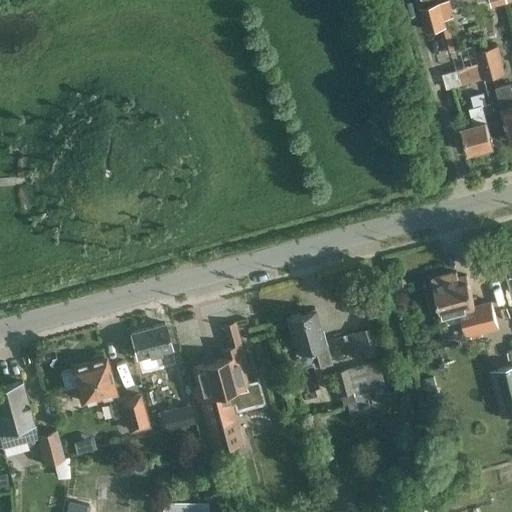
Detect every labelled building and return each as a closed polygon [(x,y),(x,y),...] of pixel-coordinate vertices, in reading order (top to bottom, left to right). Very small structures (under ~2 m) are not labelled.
[(447,0),(441,0),(419,6),(425,29),(444,24),(442,16),(451,14),(450,8),(447,0)] [(497,44),(476,50),(483,78),(505,72),(497,44)] [(477,63),(457,68),(461,83),(481,77),(477,63)] [(511,91),(510,82),(496,86),(510,140),(511,139),(511,91)] [(473,106),(469,107),(473,123),(461,126),(468,151),(493,145),(482,104),(486,103),(483,92),(470,95),(473,106)] [(462,320),(466,319),(470,334),(497,326),(492,306),(476,310),(467,280),(459,282),(456,271),(432,278),(442,316),(460,311),(462,320)] [(332,363),(322,331),(320,331),(313,309),(287,317),(297,352),(313,347),(319,366),(332,363)] [(224,357),(193,366),(197,384),(191,386),(195,400),(201,398),(208,424),(208,423),(215,447),(240,441),(230,404),(235,402),(237,407),(262,400),(263,402),(264,402),(257,378),(256,378),(257,380),(246,383),(243,372),(247,370),(234,321),(223,324),(229,346),(221,348),(224,357)] [(173,348),(165,322),(132,332),(139,357),(151,354),(153,360),(165,356),(163,351),(173,348)] [(371,323),(348,329),(354,349),(363,347),(364,352),(378,348),(371,323)] [(114,417),(125,414),(129,429),(147,424),(138,394),(116,400),(103,353),(91,356),(92,361),(72,366),(72,368),(60,372),(64,387),(77,383),(82,401),(107,394),(114,417)] [(511,363),(491,369),(503,415),(511,412),(511,363)] [(346,367),(333,371),(342,404),(347,403),(355,400),(346,367)] [(434,376),(422,379),(425,391),(437,388),(434,376)] [(28,444),(37,441),(43,463),(53,461),(63,458),(55,430),(37,435),(22,380),(0,385),(0,441),(1,445),(26,438),(28,444)] [(396,397),(389,399),(390,406),(397,404),(396,397)] [(355,400),(347,403),(350,416),(358,414),(355,400)] [(193,406),(168,413),(172,428),(197,421),(193,406)] [(400,413),(382,417),(384,422),(391,420),(395,435),(405,432),(400,413)] [(63,458),(53,461),(58,477),(70,477),(69,456),(63,458)] [(451,460),(441,462),(445,477),(454,475),(451,460)]
